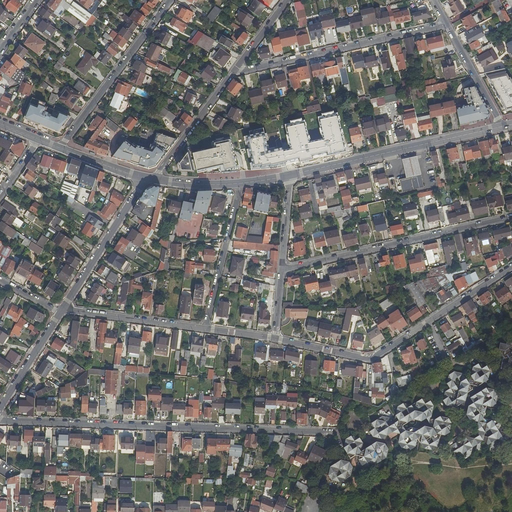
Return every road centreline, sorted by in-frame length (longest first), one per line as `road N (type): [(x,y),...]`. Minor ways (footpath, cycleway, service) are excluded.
road 1 (residential): [(0,420),(332,432)]
road 2 (residential): [(276,340),(372,357),(511,266)]
road 3 (residential): [(281,270),(511,217)]
road 4 (residential): [(230,73),(447,24)]
road 5 (secondary): [(289,175),(500,127)]
road 6 (residential): [(170,0),(62,149)]
road 7 (residential): [(143,177),(63,306)]
road 8 (residential): [(204,327),(238,183)]
road 9 (residential): [(63,306),(204,327)]
road 10 (residential): [(230,73),(153,179)]
